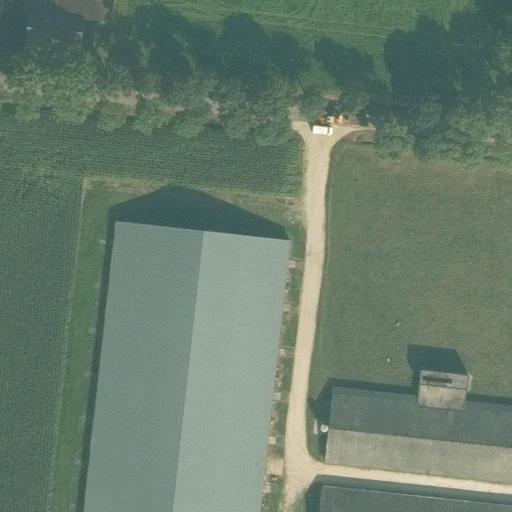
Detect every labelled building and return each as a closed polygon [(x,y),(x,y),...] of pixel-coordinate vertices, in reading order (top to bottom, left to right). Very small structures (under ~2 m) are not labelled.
[(29,0),(29,13),(31,13),(27,46),(79,52),(83,15),(60,13),(61,0),(29,0)] [(109,16),(110,0),(85,0),(84,11),(94,12),(94,14),(109,16)] [(116,223),(84,511),(259,511),(289,242),(116,223)] [(511,414),(465,409),(468,377),(420,371),(417,404),(333,395),(325,464),(511,484),(511,414)] [(511,511),(511,508),(323,488),(319,511),(511,511)]
